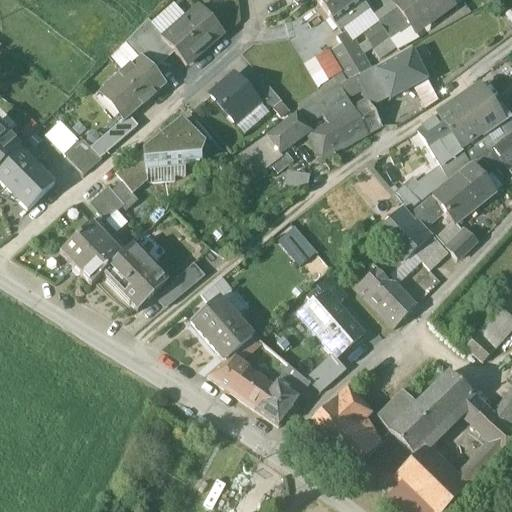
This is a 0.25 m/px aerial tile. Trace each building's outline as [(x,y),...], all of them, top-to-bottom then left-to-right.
[(360,0),(314,0),(339,33),(369,11),(360,0)] [(447,0),(396,0),(391,4),(396,10),(410,29),(412,33),(430,19),(433,23),(453,8),(447,0)] [(154,16),(161,27),(178,17),(171,5),(154,16)] [(396,10),(386,17),(399,34),(400,36),(410,29),(396,10)] [(219,38),(195,11),(163,39),(162,41),(173,54),(186,68),(219,38)] [(399,34),(386,17),(376,24),(377,26),(387,39),(389,41),(399,34)] [(163,39),(147,22),(134,35),(163,63),(173,54),(162,41),(163,39)] [(377,26),(364,35),(372,49),(387,39),(377,26)] [(370,71),(347,33),(341,36),(336,40),(342,49),(358,77),(370,71)] [(163,63),(134,35),(125,44),(139,60),(151,73),(163,63)] [(421,46),(411,51),(412,53),(418,64),(427,59),(421,46)] [(358,77),(342,49),(331,55),(347,83),(354,79),(358,77)] [(418,64),(412,53),(375,73),(390,101),(427,81),(418,64)] [(139,60),(103,92),(127,118),(163,86),(151,73),(139,60)] [(233,77),(209,98),(234,126),(258,105),(247,92),(233,77)] [(347,83),(339,88),(347,101),(351,98),(352,94),(360,89),(354,79),(347,83)] [(277,100),(260,81),(247,92),(258,105),(264,112),(277,100)] [(367,137),(354,112),(347,101),(339,88),(314,104),(329,128),(332,127),(334,131),(310,142),(321,163),(367,137)] [(511,89),(495,103),(503,112),(511,123),(511,89)] [(458,151),(473,140),(479,149),(464,161),(467,166),(491,150),(507,138),(492,121),(493,120),(485,111),(479,115),(467,98),(438,118),(458,151)] [(381,129),(367,104),(354,112),(367,137),(381,129)] [(511,123),(503,112),(493,120),(492,121),(507,138),(511,133),(511,123)] [(458,151),(438,118),(417,133),(447,181),(468,167),(467,166),(464,161),(458,151)] [(297,119),(269,140),(280,154),(307,133),(297,119)] [(180,122),(161,139),(158,135),(149,142),(152,146),(143,154),(142,153),(136,159),(137,160),(116,178),(131,194),(141,186),(174,183),(174,179),(185,178),(184,165),(199,164),(198,156),(202,147),(180,122)] [(59,126),(45,139),(61,155),(75,142),(59,126)] [(0,130),(0,169),(18,152),(19,150),(0,130)] [(511,135),(458,179),(480,207),(495,195),(494,195),(483,181),(491,175),(495,172),(502,181),(509,175),(511,179),(511,135)] [(100,162),(79,141),(61,158),(82,179),(100,162)] [(18,152),(0,169),(0,187),(26,214),(53,187),(18,152)] [(287,156),(272,168),(278,176),(293,164),(287,156)] [(491,175),(483,181),(494,195),(502,189),(491,175)] [(453,228),(480,207),(458,179),(443,191),(442,191),(431,200),(442,213),(453,228)] [(421,185),(410,194),(419,204),(420,204),(438,188),(434,182),(424,190),(421,185)] [(137,203),(121,185),(110,194),(123,208),(126,212),(137,203)] [(404,187),(393,196),(408,214),(419,204),(410,194),(404,187)] [(107,190),(88,207),(104,225),(123,208),(110,194),(107,190)] [(431,200),(418,210),(419,211),(409,219),(407,222),(417,233),(417,232),(442,213),(431,200)] [(402,210),(372,236),(380,245),(383,243),(404,265),(411,257),(426,243),(426,242),(417,232),(417,233),(407,222),(409,219),(402,210)] [(91,226),(59,256),(89,288),(101,278),(121,258),(91,226)] [(295,270),(314,257),(294,228),(275,241),(295,270)] [(463,237),(460,233),(443,249),(456,263),(476,244),(467,235),(466,235),(463,237)] [(447,256),(430,239),(426,242),(426,243),(411,257),(418,265),(428,275),(447,256)] [(121,258),(101,278),(136,315),(166,286),(130,249),(121,258)] [(400,268),(386,254),(370,270),(374,273),(391,291),(418,265),(411,257),(404,265),(400,268)] [(189,264),(153,302),(165,313),(201,275),(189,264)] [(391,291),(374,273),(354,292),(393,332),(412,313),(391,291)] [(344,299),(328,280),(317,290),(323,296),(325,295),(335,307),(344,299)] [(219,281),(198,299),(208,310),(216,303),(217,305),(229,294),(219,281)] [(335,307),(325,295),(323,296),(298,319),(334,361),(361,337),(335,307)] [(217,305),(216,303),(208,310),(190,326),(224,365),(230,360),(250,343),(217,305)] [(494,354),(476,337),(465,349),(483,366),(494,354)] [(288,370),(253,340),(250,343),(230,360),(238,366),(249,351),(268,367),(283,377),(288,370)] [(238,366),(230,360),(224,365),(207,380),(255,415),(273,391),(238,366)] [(283,377),(273,391),(255,415),(277,431),(310,388),(288,370),(283,377)] [(417,407),(414,410),(436,434),(457,414),(473,398),(448,374),(417,407)] [(346,391),(301,433),(346,480),(380,449),(364,422),(370,416),(346,391)] [(402,393),(377,419),(390,435),(414,410),(417,407),(402,393)] [(511,393),(494,418),(511,435),(511,393)] [(511,435),(494,418),(473,398),(457,414),(490,445),(501,455),(511,442),(511,435)] [(413,457),(436,434),(414,410),(390,435),(413,457)] [(490,445),(447,491),(457,500),(501,455),(490,445)] [(447,491),(415,460),(395,482),(427,511),(446,511),(457,500),(447,491)] [(210,511),(225,487),(209,478),(194,504),(209,511),(210,511)]
